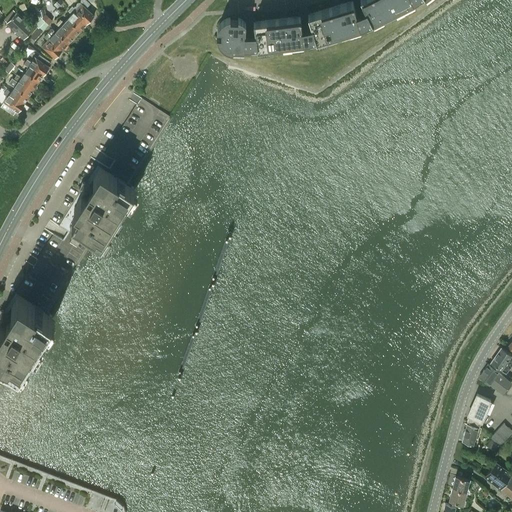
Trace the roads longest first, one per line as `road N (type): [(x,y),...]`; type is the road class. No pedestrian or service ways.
road 1 (unclassified): [(432,511),(464,390),(511,311)]
road 2 (unclassified): [(0,263),(10,271),(19,266),(93,145),(74,126)]
road 3 (tertiary): [(0,245),(74,126)]
road 4 (unclassified): [(0,133),(25,127),(97,70),(114,75)]
